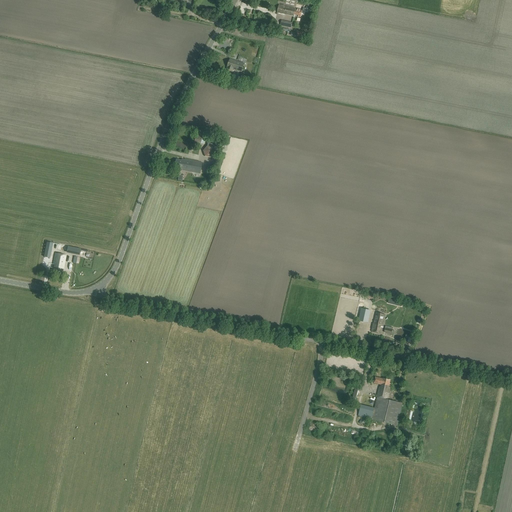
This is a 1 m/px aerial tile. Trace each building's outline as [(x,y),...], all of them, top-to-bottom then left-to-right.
[(294,16),(294,14),(299,15),(298,17),(300,18),(301,13),(303,13),(304,11),(307,11),(308,9),(313,10),(315,2),(309,1),(308,5),(305,4),(304,8),(303,8),(302,12),(301,12),(302,10),(295,9),(279,5),(277,12),(294,16)] [(281,25),(283,26),(283,29),(283,31),(287,32),(288,27),(291,28),(292,23),(282,20),(281,25)] [(230,59),(226,70),(232,72),(233,69),(241,72),(244,64),(230,59)] [(204,145),(204,143),(206,135),(203,134),(196,132),(193,146),(195,146),(196,143),(200,144),(204,145)] [(211,157),(215,153),(213,147),(207,146),(203,151),(205,156),(211,157)] [(182,170),(200,174),(202,163),(185,160),(184,162),(176,160),(175,167),(179,168),(178,169),(182,169),(182,170)] [(50,256),(51,251),(52,244),(46,243),(46,246),(45,246),(45,249),(44,255),(50,256)] [(54,264),(53,273),(61,274),(62,271),(63,271),(65,256),(55,254),(54,264)] [(368,322),(370,311),(361,309),(359,320),(368,322)] [(371,332),(381,334),(384,315),(375,313),(373,324),(372,324),(371,332)] [(386,326),(384,332),(394,334),(395,328),(386,326)] [(372,419),(397,425),(402,403),(387,400),(391,384),(389,384),(390,380),(383,378),(383,379),(375,377),(374,383),(381,385),(381,387),(379,387),(377,397),(364,394),(358,415),(372,419)]
